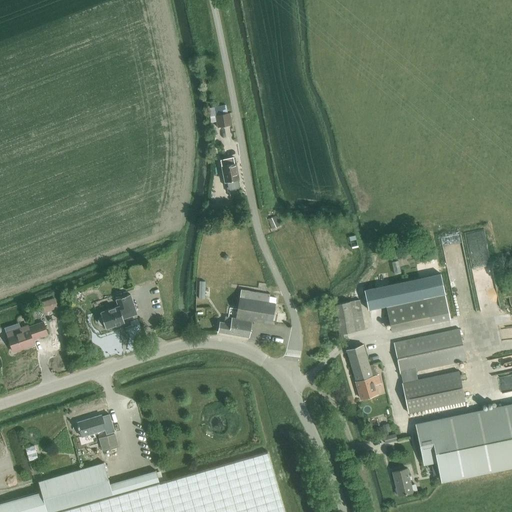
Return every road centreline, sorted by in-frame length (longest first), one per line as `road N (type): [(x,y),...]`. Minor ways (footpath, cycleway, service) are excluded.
road 1 (unclassified): [(286,380),(294,318),(254,219),(212,0)]
road 2 (unclassified): [(0,403),(154,351),(218,341),(251,351),(286,380)]
road 3 (unclassified): [(344,511),(286,380)]
